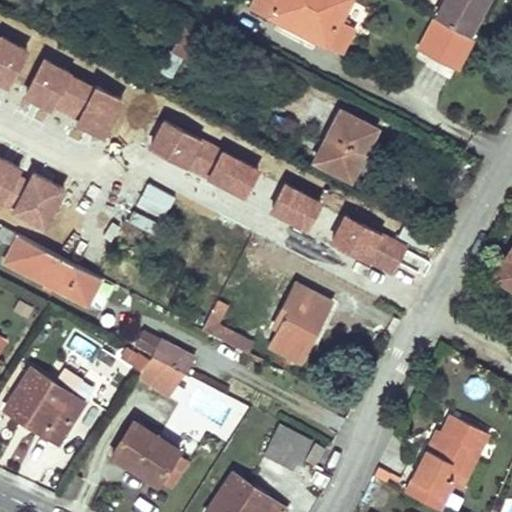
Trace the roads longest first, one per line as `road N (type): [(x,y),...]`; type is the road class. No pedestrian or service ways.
road 1 (residential): [(329,511),(511,158)]
road 2 (unknown): [(506,167),(265,26)]
